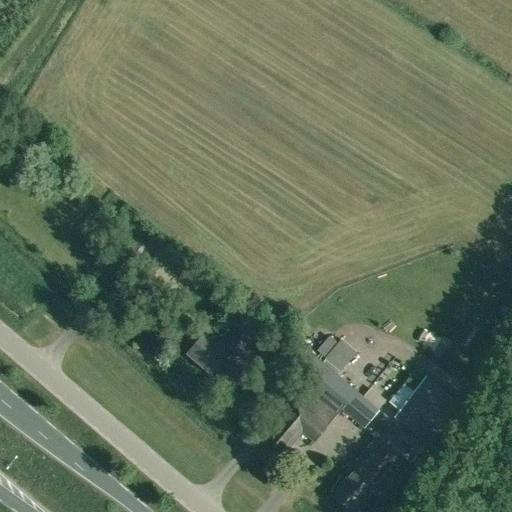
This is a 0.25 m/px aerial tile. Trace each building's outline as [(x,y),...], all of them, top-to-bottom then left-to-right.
[(133,238),(118,256),(136,272),(151,254),(133,238)] [(177,268),(172,273),(182,280),(187,274),(177,268)] [(244,331),(235,341),(247,352),(256,341),(244,331)] [(214,348),(202,338),(187,355),(211,375),(225,358),(224,357),(228,352),(218,344),(214,348)] [(333,343),(328,338),(316,352),(321,356),(333,343)] [(298,371),(312,355),(301,346),(288,363),(298,371)] [(312,355),(298,371),(312,383),(264,438),(283,455),(302,432),(314,442),(341,409),(363,428),(378,410),(335,374),(319,361),(312,355)] [(425,377),(393,419),(432,450),(464,407),(425,377)] [(378,495),(405,463),(375,438),(345,473),(349,476),(331,497),(348,511),(357,511),(375,492),(378,495)]
